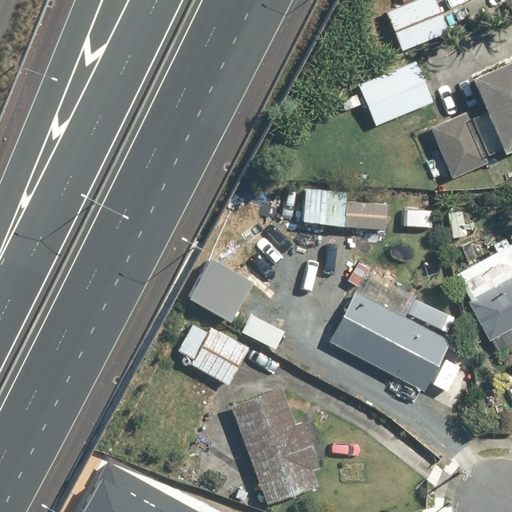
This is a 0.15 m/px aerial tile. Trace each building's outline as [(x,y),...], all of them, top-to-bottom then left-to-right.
[(446,30),(433,0),(416,0),(384,13),(399,50),(446,30)] [(479,108),(429,128),(449,178),(511,152),(511,60),(467,79),(479,108)] [(365,103),(375,128),(433,105),(415,61),(334,94),(341,112),(365,103)] [(380,205),(341,202),(339,233),(378,236),(380,205)] [(433,211),(401,210),(400,228),(432,230),(433,211)] [(511,249),(454,274),(483,341),(511,328),(511,249)] [(356,293),(328,344),(418,394),(425,383),(446,394),(464,361),(444,350),(448,344),(356,293)] [(410,295),(401,312),(443,336),(452,319),(410,295)] [(173,360),(227,386),(246,347),(192,321),(173,360)] [(281,390),(230,408),(263,501),(314,483),(281,390)] [(200,511),(111,463),(83,511),(200,511)]
